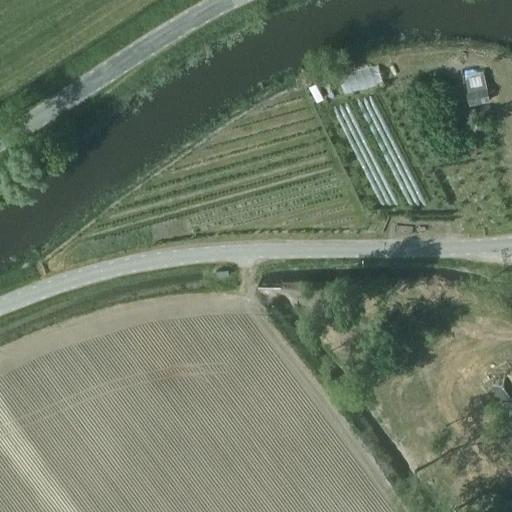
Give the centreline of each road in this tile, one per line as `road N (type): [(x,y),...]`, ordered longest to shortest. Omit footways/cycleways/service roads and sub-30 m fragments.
road 1 (unclassified): [(0,308),(99,272),(170,257),(511,242)]
road 2 (tertiary): [(0,140),(228,0)]
